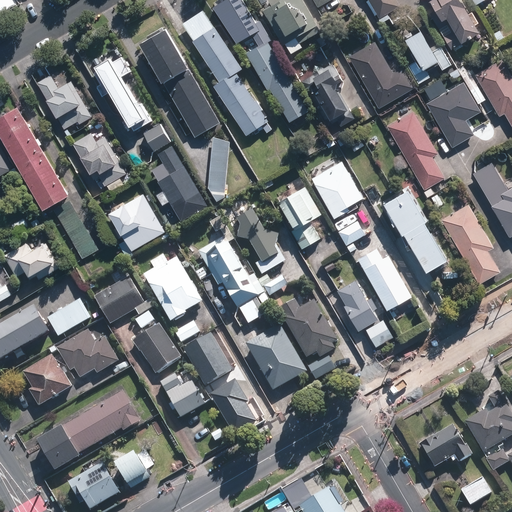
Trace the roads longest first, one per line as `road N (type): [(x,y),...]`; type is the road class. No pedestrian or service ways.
road 1 (secondary): [(355,413),(180,511)]
road 2 (secondary): [(511,322),(355,413)]
